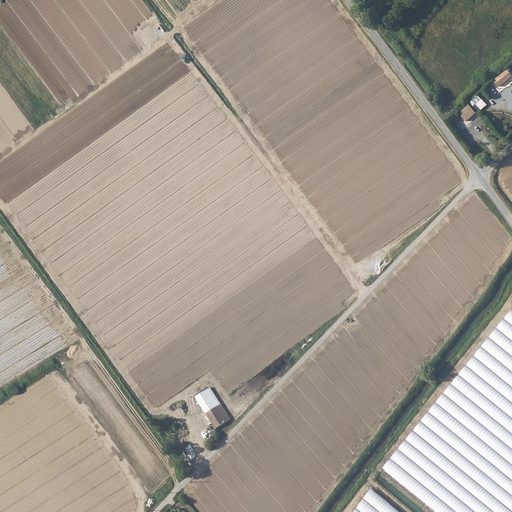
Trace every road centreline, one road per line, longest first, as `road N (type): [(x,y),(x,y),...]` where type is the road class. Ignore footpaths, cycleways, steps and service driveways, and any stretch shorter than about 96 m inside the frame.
road 1 (unclassified): [(478,177),(156,511)]
road 2 (unclassified): [(478,177),(348,0)]
road 3 (unknown): [(191,392),(214,379),(237,413),(267,382),(284,377)]
